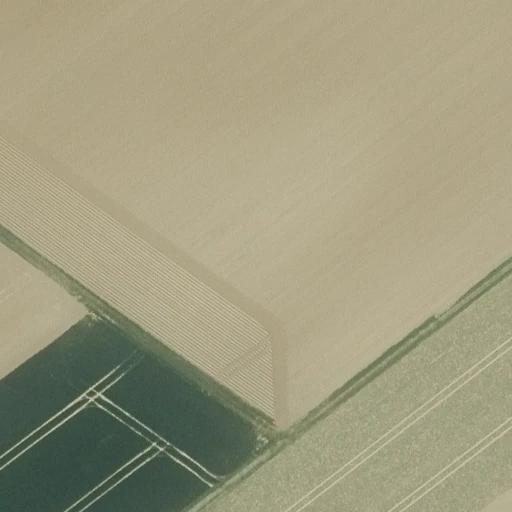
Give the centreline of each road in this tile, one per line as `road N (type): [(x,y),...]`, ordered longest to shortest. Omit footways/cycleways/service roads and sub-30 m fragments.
road 1 (track): [(196,511),(511,263)]
road 2 (track): [(284,439),(0,232)]
